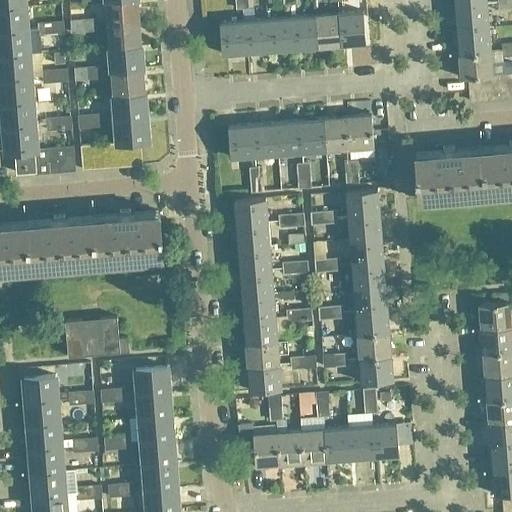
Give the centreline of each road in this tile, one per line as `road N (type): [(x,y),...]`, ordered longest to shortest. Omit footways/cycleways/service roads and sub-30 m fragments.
road 1 (residential): [(225,511),(189,185)]
road 2 (residential): [(182,99),(418,80),(411,0)]
road 3 (residential): [(451,496),(434,294)]
road 4 (residential): [(0,199),(189,185)]
road 5 (residential): [(272,511),(451,496)]
